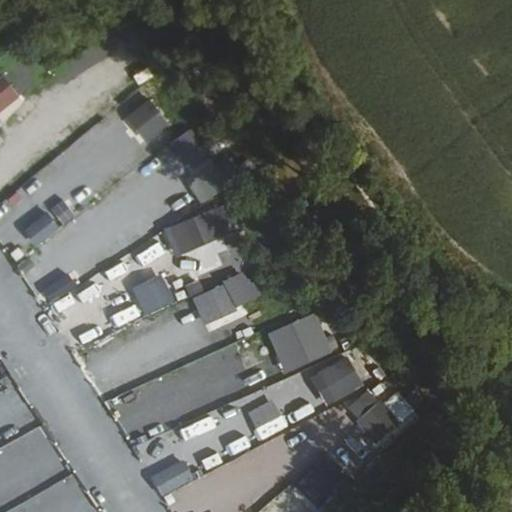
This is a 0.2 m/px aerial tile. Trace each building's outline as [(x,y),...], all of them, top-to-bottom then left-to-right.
[(0,111),(21,93),(1,70),(0,71),(0,111)] [(146,141),(170,123),(150,97),(126,116),(146,141)] [(52,110),(28,128),(48,155),(72,137),(52,110)] [(171,141),(189,170),(210,157),(192,127),(171,141)] [(72,163),(98,151),(93,139),(67,152),(72,163)] [(111,179),(135,159),(126,149),(102,169),(111,179)] [(216,163),(188,180),(202,202),(230,184),(216,163)] [(39,245),(76,212),(61,195),(24,228),(39,245)] [(164,228),(174,256),(224,238),(214,210),(164,228)] [(54,303),(77,284),(67,272),(44,291),(54,303)] [(250,272),(192,294),(203,323),(261,302),(250,272)] [(132,286),(144,315),(175,302),(163,273),(132,286)] [(197,320),(165,328),(173,360),(205,352),(197,320)] [(311,328),(284,340),(297,369),(324,358),(311,328)] [(20,379),(32,372),(17,346),(5,353),(20,379)] [(345,354),(310,376),(329,405),(364,383),(345,354)] [(126,383),(155,374),(151,362),(122,371),(126,383)] [(310,374),(274,390),(273,388),(241,402),(258,438),(326,408),(310,374)] [(367,389),(345,409),(378,443),(415,407),(398,389),(382,404),(367,389)] [(205,420),(172,433),(177,445),(210,432),(205,420)] [(321,455),(294,488),(320,509),(347,476),(321,455)]
